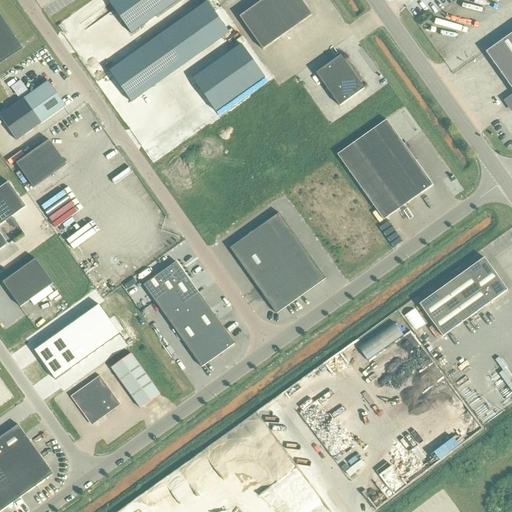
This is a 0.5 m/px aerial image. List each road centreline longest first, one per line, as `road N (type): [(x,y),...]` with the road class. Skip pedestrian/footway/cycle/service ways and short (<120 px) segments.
road 1 (unclassified): [(271,348),(26,0)]
road 2 (unclassified): [(503,181),(271,348)]
road 3 (unclassified): [(271,348),(88,479)]
road 4 (unclassified): [(503,181),(375,0)]
road 5 (unclassified): [(0,354),(88,479)]
